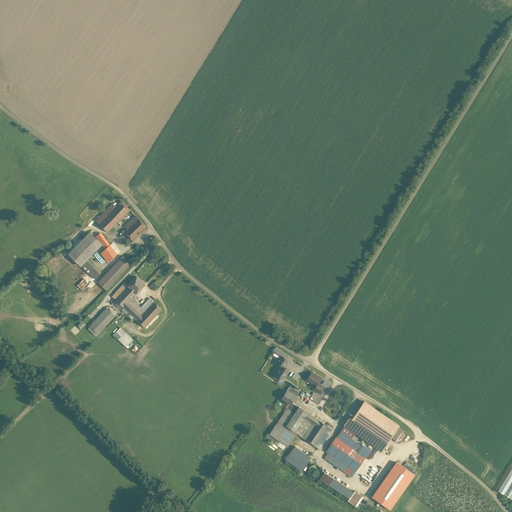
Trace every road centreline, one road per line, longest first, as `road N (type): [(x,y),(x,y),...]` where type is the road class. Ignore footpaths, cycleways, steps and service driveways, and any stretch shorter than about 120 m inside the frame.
road 1 (unclassified): [(0,106),(115,186),(180,269),(310,363)]
road 2 (unclassified): [(511,33),(310,363)]
road 3 (unclassified): [(310,363),(402,419),(507,511)]
